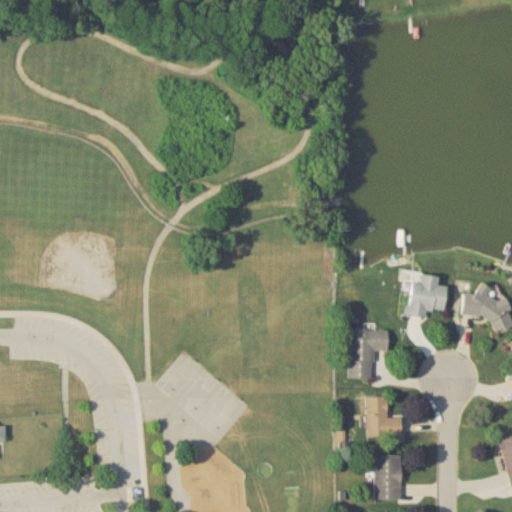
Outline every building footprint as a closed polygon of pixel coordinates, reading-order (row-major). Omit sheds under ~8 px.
[(443,311),(446,287),(437,286),(438,276),(411,274),(406,316),(426,318),(427,309),(443,311)] [(460,315),(493,319),(492,327),(507,329),(510,300),(495,298),(496,290),(477,287),(476,295),(463,294),(460,315)] [(348,379),(372,380),(372,351),(387,351),(387,330),(348,329),(348,379)] [(387,397),(365,397),(365,438),(400,438),(400,419),(387,419),(387,397)] [(511,495),(511,437),(500,439),(511,496),(511,495)] [(400,455),(373,455),(373,501),(400,501),(400,455)]
